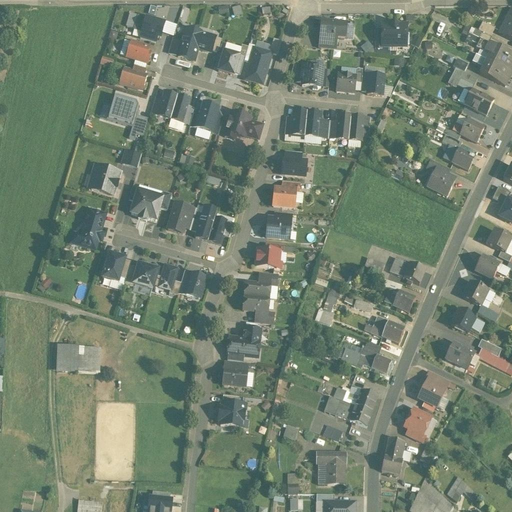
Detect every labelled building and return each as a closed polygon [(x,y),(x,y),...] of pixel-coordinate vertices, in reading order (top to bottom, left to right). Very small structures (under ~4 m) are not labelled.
[(147,20),(153,22),(156,10),(150,8),(147,20)] [(234,16),(242,15),(241,8),(233,9),(234,16)] [(145,20),(138,18),(131,15),(126,30),(141,35),(145,20)] [(511,16),(502,36),(511,41),(511,16)] [(147,20),(145,20),(141,35),(156,39),(160,40),(164,25),(153,22),(147,20)] [(345,26),(321,24),(320,38),(321,38),(336,39),(344,40),(345,26)] [(495,30),(482,24),(478,32),(480,33),(491,39),(495,30)] [(405,27),(381,27),(381,33),(381,48),(386,48),(402,48),(402,33),(405,33),(405,27)] [(478,32),(467,27),(464,34),(465,34),(466,33),(469,35),(468,36),(477,40),(480,33),(478,32)] [(215,40),(185,31),(182,44),(177,58),(177,59),(194,64),(197,51),(211,55),(211,53),(215,40)] [(381,33),(374,33),(374,56),(386,57),(386,48),(381,48),(381,33)] [(491,39),(480,33),(477,40),(477,41),(479,42),(480,41),(488,45),(488,44),(491,39)] [(156,39),(141,35),(139,41),(155,45),(156,39)] [(336,39),(321,38),(320,51),(335,52),(336,39)] [(221,41),(215,40),(211,53),(217,55),(221,41)] [(182,44),(172,41),(168,55),(177,58),(182,44)] [(274,41),(269,55),(271,56),(276,58),(281,44),(274,41)] [(488,45),(480,41),(479,42),(476,49),(489,56),(494,47),(488,44),(488,45)] [(149,50),(130,44),(126,59),(147,66),(150,55),(147,55),(149,50)] [(255,48),(249,46),(244,60),(244,63),(249,65),(253,51),(254,51),(255,48)] [(511,73),(511,55),(494,47),(489,56),(487,61),(511,73)] [(254,51),(253,51),(249,65),(244,81),(262,87),(271,56),(269,55),(254,51)] [(239,58),(223,54),(218,74),(233,78),(234,75),(239,58)] [(239,58),(234,75),(240,77),(244,63),(244,60),(239,58)] [(107,71),(109,64),(100,61),(98,68),(107,71)] [(468,66),(457,61),(453,69),(455,70),(464,74),(468,66)] [(511,73),(487,61),(480,76),(505,88),(511,73)] [(400,63),(391,62),(390,71),(399,72),(400,63)] [(146,72),(134,68),(132,74),(144,77),(146,72)] [(303,69),(296,68),(295,84),(302,84),(303,69)] [(322,70),(303,69),(302,84),(301,88),(310,89),(312,91),(317,92),(319,90),(320,90),(322,70)] [(464,74),(455,70),(451,78),(459,81),(460,79),(473,85),(475,80),(464,74)] [(132,74),(123,71),(119,87),(142,93),(147,78),(144,77),(132,74)] [(355,78),(337,76),(336,93),(354,95),(355,84),(355,78)] [(368,77),(362,76),(361,85),(360,93),(366,94),(368,77)] [(383,79),(368,77),(366,94),(366,96),(382,98),(383,79)] [(459,81),(451,78),(448,86),(455,89),(457,87),(456,86),(459,81)] [(473,85),(460,79),(459,81),(456,86),(457,87),(469,93),(473,85)] [(495,103),(472,92),(465,107),(487,118),(495,103)] [(177,99),(164,95),(162,102),(157,118),(170,122),(177,99)] [(135,104),(113,98),(107,123),(132,130),(135,118),(137,119),(139,111),(135,104)] [(189,103),(177,99),(170,122),(183,126),(187,110),(189,103)] [(162,102),(155,100),(150,116),(157,118),(162,102)] [(212,109),(203,107),(199,119),(196,131),(211,135),(215,122),(218,112),(212,110),(212,109)] [(194,112),(187,110),(183,126),(189,128),(192,117),(194,112)] [(306,115),(293,113),(292,121),(291,137),(304,139),(306,115)] [(250,121),(231,115),(224,140),(234,143),(235,138),(244,141),(245,139),(250,140),(252,132),(253,132),(255,126),(249,124),(250,121)] [(320,116),(306,115),(304,139),(317,140),(319,123),(320,116)] [(199,119),(192,117),(189,128),(189,129),(196,131),(199,119)] [(137,119),(135,118),(132,130),(129,141),(134,143),(136,137),(144,139),(148,122),(137,119)] [(350,119),(337,118),(336,125),(335,142),(348,143),(350,119)] [(468,122),(460,118),(456,126),(464,130),(468,122)] [(363,120),(350,119),(348,143),(361,144),(362,135),(363,121),(363,120)] [(292,121),(286,120),(284,137),(291,137),(292,121)] [(222,123),(215,122),(211,135),(218,137),(222,123)] [(485,130),(468,122),(464,130),(456,126),(453,133),(459,136),(458,136),(477,145),(485,130)] [(330,124),(319,123),(317,140),(328,141),(330,124)] [(336,125),(330,124),(328,141),(335,142),(336,125)] [(262,128),(255,126),(253,132),(252,132),(250,140),(258,142),(262,128)] [(439,126),(436,132),(443,136),(446,130),(439,126)] [(453,133),(446,130),(443,136),(456,142),(458,136),(459,136),(453,133)] [(456,142),(446,138),(443,145),(455,151),(458,152),(459,151),(460,152),(463,145),(456,142)] [(460,152),(459,151),(458,152),(455,151),(452,157),(455,159),(452,165),(469,173),(475,160),(460,152)] [(141,157),(126,152),(122,166),(137,170),(141,157)] [(176,155),(167,152),(165,160),(173,162),(176,155)] [(301,155),(284,154),(284,162),(300,163),(301,155)] [(284,162),(283,162),(281,177),(304,179),(306,164),(300,163),(284,162)] [(450,172),(431,162),(427,169),(435,173),(435,172),(447,179),(448,179),(450,172)] [(511,166),(503,182),(511,186),(511,166)] [(120,175),(95,167),(91,178),(94,179),(91,191),(114,198),(120,175)] [(447,179),(435,172),(435,173),(431,182),(434,184),(431,192),(446,199),(452,189),(451,188),(454,182),(448,179),(447,179)] [(300,185),(283,184),(282,192),(295,193),(295,194),(299,194),(300,185)] [(507,201),(511,195),(498,188),(492,201),(504,207),(506,201),(507,201)] [(137,193),(131,191),(128,202),(134,204),(137,193)] [(282,192),(274,191),(273,209),(293,211),(295,194),(295,193),(282,192)] [(161,200),(137,193),(134,204),(130,216),(138,218),(137,221),(146,224),(147,221),(155,223),(159,211),(162,200),(161,200)] [(171,196),(163,194),(161,200),(162,200),(159,211),(167,213),(171,196)] [(511,203),(507,201),(506,201),(504,207),(498,219),(511,225),(511,203)] [(190,210),(175,206),(173,214),(187,218),(194,220),(194,216),(188,215),(190,210)] [(105,216),(88,211),(78,248),(95,253),(105,216)] [(187,218),(173,214),(167,232),(182,237),(184,231),(187,218)] [(292,217),(275,215),(274,222),(290,223),(290,224),(291,224),(292,217)] [(201,218),(195,216),(194,216),(194,220),(190,233),(196,235),(201,218)] [(194,220),(187,218),(184,231),(190,233),(194,220)] [(214,221),(201,218),(196,235),(195,240),(207,244),(214,221)] [(227,225),(214,221),(207,244),(220,248),(223,238),(227,225)] [(274,222),(268,221),(266,240),(285,242),(286,234),(289,235),(290,224),(290,223),(274,222)] [(233,227),(227,225),(223,238),(229,240),(233,227)] [(511,241),(494,232),(487,247),(500,253),(504,255),(511,241)] [(283,248),(265,246),(264,253),(279,255),(282,256),(283,248)] [(264,253),(257,253),(255,269),(273,271),(274,265),(278,266),(279,255),(264,253)] [(504,255),(500,253),(498,259),(508,264),(511,258),(504,255)] [(125,262),(109,257),(102,281),(118,285),(120,280),(125,263),(125,262)] [(501,267),(482,258),(475,273),(492,281),(496,274),(497,275),(501,267)] [(397,260),(391,275),(404,281),(411,266),(397,260)] [(383,267),(365,262),(360,274),(378,280),(383,267)] [(130,264),(125,263),(120,280),(126,281),(129,268),(130,264)] [(425,273),(411,266),(404,281),(419,288),(425,273)] [(145,269),(138,267),(137,270),(133,287),(152,292),(156,279),(157,273),(150,271),(151,270),(145,268),(145,269)] [(137,270),(129,268),(126,281),(124,287),(132,290),(133,287),(137,270)] [(176,272),(165,269),(161,280),(156,279),(153,288),(170,293),(172,284),(173,284),(176,272)] [(184,275),(180,286),(181,286),(178,297),(184,299),(191,277),(184,275)] [(277,278),(260,276),(259,287),(269,288),(269,289),(276,290),(277,278)] [(205,281),(191,277),(184,299),(199,303),(205,281)] [(381,280),(379,287),(391,291),(400,294),(402,289),(381,280)] [(173,284),(172,284),(170,293),(168,297),(177,299),(178,297),(181,286),(180,286),(173,284)] [(488,293),(471,284),(462,301),(480,310),(481,308),(488,294),(488,293)] [(259,287),(245,286),(244,301),(268,303),(269,289),(269,288),(259,287)] [(391,291),(386,305),(394,308),(400,294),(391,291)] [(415,300),(400,294),(394,308),(408,315),(415,300)] [(495,297),(488,294),(481,308),(488,311),(495,297)] [(268,303),(244,301),(242,315),(256,316),(267,318),(267,316),(268,303)] [(371,317),(374,309),(356,301),(353,309),(371,317)] [(326,305),(323,314),(331,317),(334,307),(326,305)] [(488,311),(481,308),(480,310),(478,315),(497,324),(501,317),(488,311)] [(475,320),(459,312),(451,329),(467,336),(470,330),(475,320)] [(267,318),(256,316),(255,328),(259,328),(272,330),(273,317),(267,316),(267,318)] [(475,320),(470,330),(479,335),(484,325),(475,320)] [(404,332),(387,325),(381,341),(398,347),(404,332)] [(244,333),(243,343),(229,341),(227,359),(243,360),(243,358),(257,359),(260,334),(258,334),(244,333)] [(501,352),(485,344),(481,352),(492,357),(497,360),(501,352)] [(380,350),(367,346),(365,352),(378,356),(380,350)] [(475,357),(453,346),(445,362),(467,373),(475,357)] [(58,374),(77,375),(78,351),(59,350),(58,374)] [(99,351),(87,351),(78,351),(77,375),(97,376),(99,351)] [(365,352),(363,351),(360,358),(345,352),(341,363),(361,371),(363,368),(362,368),(365,361),(374,364),(376,359),(378,356),(365,352)] [(492,357),(481,352),(478,360),(488,365),(492,357)] [(497,360),(492,357),(488,365),(494,367),(497,360)] [(243,360),(227,359),(227,365),(231,366),(242,367),(243,360)] [(376,359),(374,364),(365,361),(362,368),(363,368),(371,371),(371,372),(385,378),(391,365),(376,359)] [(242,367),(231,366),(230,375),(246,377),(247,367),(242,367)] [(246,377),(230,375),(224,374),(222,389),(244,391),(246,377)] [(448,385),(429,375),(425,383),(427,384),(418,402),(436,410),(448,385)] [(377,400),(361,394),(355,409),(371,416),(377,400)] [(238,401),(222,399),(222,406),(238,408),(238,401)] [(238,408),(222,406),(221,410),(219,410),(218,424),(220,424),(219,429),(242,431),(243,423),(241,423),(242,416),(244,416),(245,408),(238,408)] [(371,416),(355,409),(349,424),(366,430),(371,416)] [(430,421),(413,412),(404,430),(408,432),(421,439),(422,438),(430,421)] [(298,432),(288,429),(285,439),(295,442),(298,432)] [(342,436),(327,430),(323,440),(338,445),(341,438),(342,436)] [(421,439),(408,432),(405,438),(421,445),(425,439),(422,438),(421,439)] [(402,451),(387,448),(385,459),(384,459),(381,474),(399,478),(402,463),(400,462),(402,451)] [(346,456),(317,456),(317,467),(328,467),(327,487),(343,488),(344,467),(346,467),(346,456)] [(298,475),(289,476),(288,487),(298,487),(298,475)] [(435,490),(426,482),(424,480),(409,511),(417,511),(450,511),(453,509),(435,492),(435,490)] [(476,498),(457,481),(449,490),(458,498),(461,495),(471,504),(476,498)] [(297,487),(288,487),(288,496),(297,496),(297,487)] [(148,511),(170,511),(171,502),(169,502),(151,500),(149,499),(148,511)] [(100,511),(101,505),(78,503),(77,511),(100,511)]
